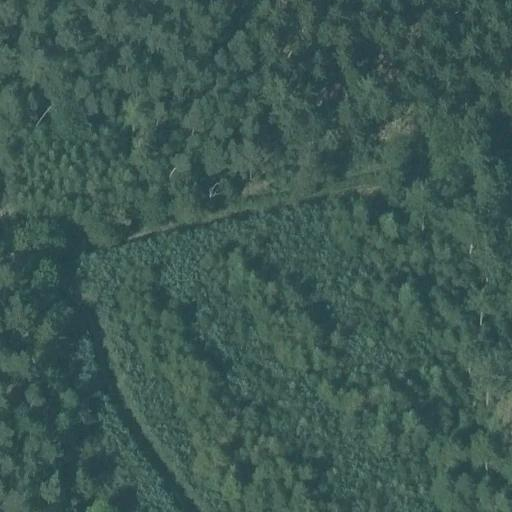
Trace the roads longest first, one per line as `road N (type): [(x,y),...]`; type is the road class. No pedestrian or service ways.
road 1 (unknown): [(17,261),(85,305),(111,388),(194,511)]
road 2 (track): [(75,511),(17,261)]
